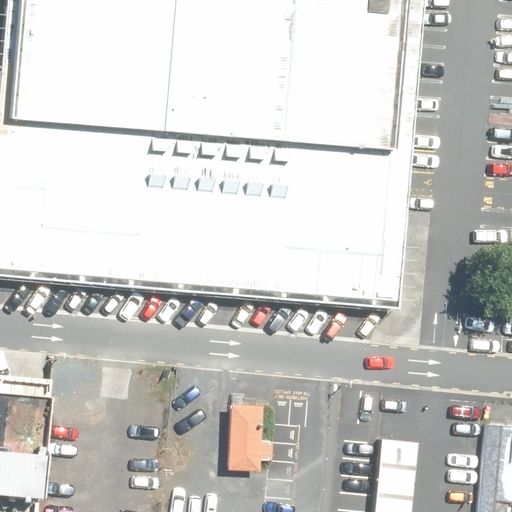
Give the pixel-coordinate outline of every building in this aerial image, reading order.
[(8,0),(0,101),(0,274),(387,312),(397,213),(417,0),(8,0)] [(0,386),(0,494),(19,496),(29,390),(0,386)] [(250,410),(207,406),(200,475),(243,479),(250,410)] [(511,475),(511,435),(444,429),(437,511),(474,511),(476,497),(510,500),(511,475)] [(344,511),(382,511),(388,447),(351,443),(344,511)]
